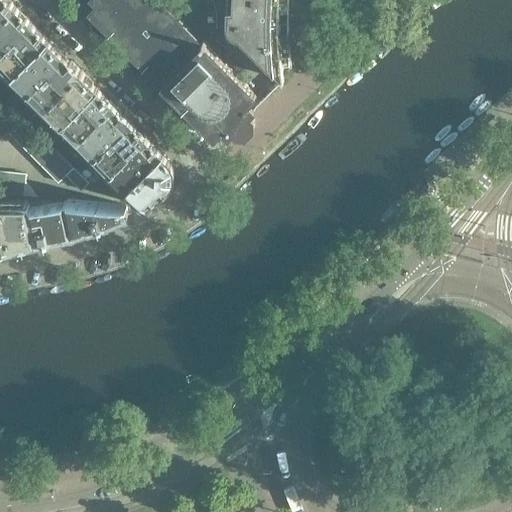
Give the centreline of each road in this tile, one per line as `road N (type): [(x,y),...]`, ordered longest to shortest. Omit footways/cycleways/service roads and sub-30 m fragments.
road 1 (residential): [(45,0),(197,154),(206,174),(178,211),(148,226),(98,247),(0,269)]
road 2 (primary): [(283,391),(182,461),(124,487),(0,510)]
road 3 (primary): [(406,266),(283,391)]
road 4 (primary): [(511,150),(406,266)]
road 5 (primary): [(283,391),(280,457),(302,511)]
